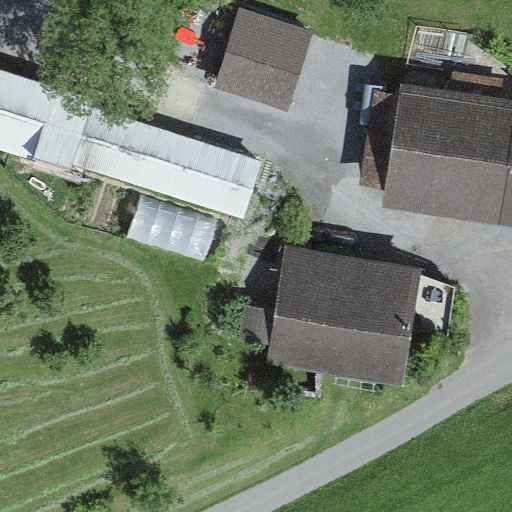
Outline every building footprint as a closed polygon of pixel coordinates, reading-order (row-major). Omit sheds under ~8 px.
[(292,118),(318,34),(247,12),(221,96),(292,118)] [(61,95),(0,76),(0,158),(37,170),(61,95)] [(511,222),(511,118),(405,101),(388,202),(511,222)] [(84,177),(252,229),(271,166),(103,114),(84,177)] [(430,275),(289,250),(268,371),(409,395),(430,275)]
